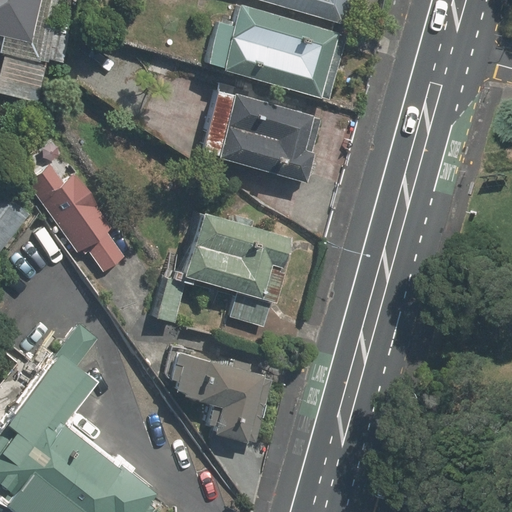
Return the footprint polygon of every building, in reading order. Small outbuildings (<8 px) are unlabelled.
[(0,91),(37,100),(47,57),(62,61),(69,33),(54,29),(61,0),(0,0),(0,31),(2,32),(0,41),(0,49),(1,50),(0,55),(0,91)] [(345,31),(336,29),(337,27),(239,0),(237,0),(231,22),(216,18),(205,60),(243,71),(243,70),(302,87),(302,89),(327,96),(345,31)] [(273,0),(339,18),(344,3),(353,6),(354,0),(273,0)] [(320,114),(217,85),(200,147),(303,176),(320,114)] [(84,252),(88,249),(102,269),(123,255),(104,227),(110,223),(74,169),(60,178),(49,161),(25,177),(73,248),(79,244),(84,252)] [(0,246),(28,213),(0,189),(0,246)] [(290,231),(199,204),(181,267),(174,265),(171,274),(165,272),(153,313),(173,319),(183,282),(190,284),(194,273),(235,285),(226,314),(263,324),(271,296),(275,297),(284,268),(280,267),(290,231)] [(99,330),(78,315),(0,421),(0,495),(23,511),(138,511),(159,484),(66,416),(99,371),(79,356),(99,330)] [(254,441),(272,376),(262,374),(263,371),(174,347),(167,376),(174,378),(171,389),(212,400),(205,423),(213,425),(211,430),(254,441)]
